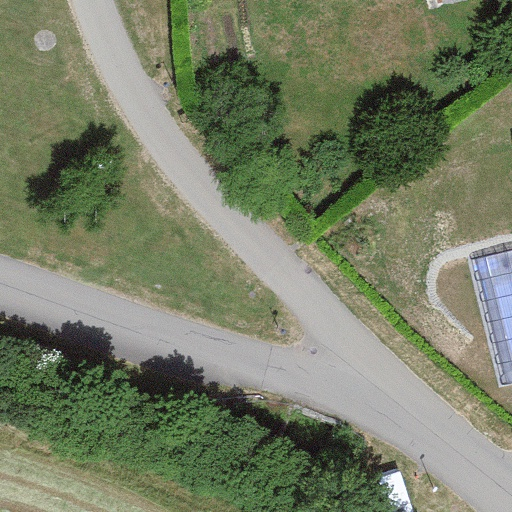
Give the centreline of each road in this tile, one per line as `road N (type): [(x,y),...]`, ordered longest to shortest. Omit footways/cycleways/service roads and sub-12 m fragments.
road 1 (residential): [(426,423),(195,173),(132,79),(99,0)]
road 2 (residential): [(426,423),(0,282)]
